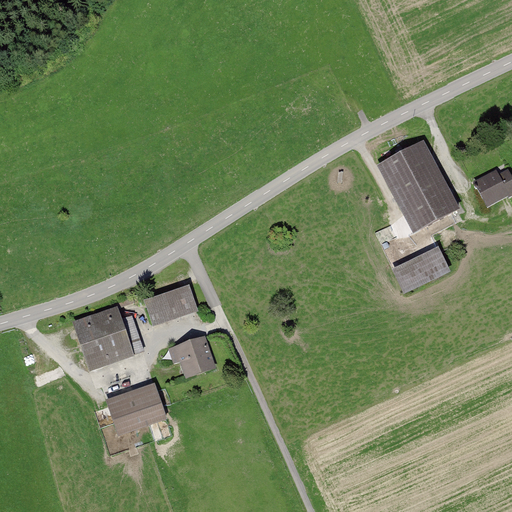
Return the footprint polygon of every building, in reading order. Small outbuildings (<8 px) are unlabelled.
[(424,146),(382,167),(416,234),(458,212),(424,146)] [(511,173),(510,170),(477,187),(489,210),(511,198),(511,173)] [(440,251),(394,272),(404,292),(449,271),(440,251)] [(191,289),(148,303),(156,328),(199,314),(191,289)] [(119,310),(76,326),(94,374),(137,357),(119,310)] [(143,338),(134,340),(137,352),(146,350),(143,338)] [(219,368),(209,338),(175,350),(186,380),(219,368)] [(156,387),(109,402),(120,437),(168,421),(156,387)]
